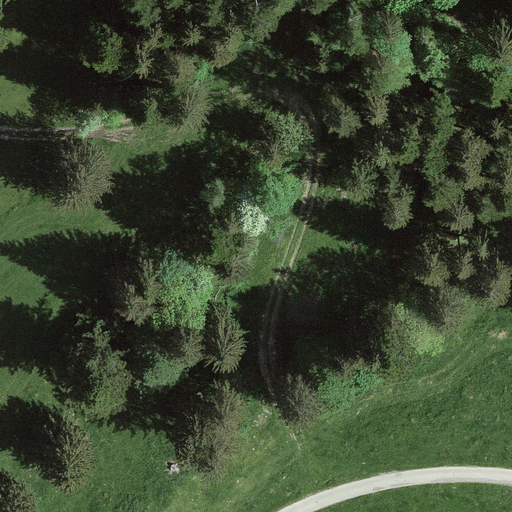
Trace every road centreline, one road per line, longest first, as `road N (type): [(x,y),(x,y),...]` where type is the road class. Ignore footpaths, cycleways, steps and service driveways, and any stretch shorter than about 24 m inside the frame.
road 1 (track): [(320,499),(257,413),(314,150),(311,86),(231,88),(68,129),(0,125)]
road 2 (unclassified): [(511,477),(422,475),(293,511)]
